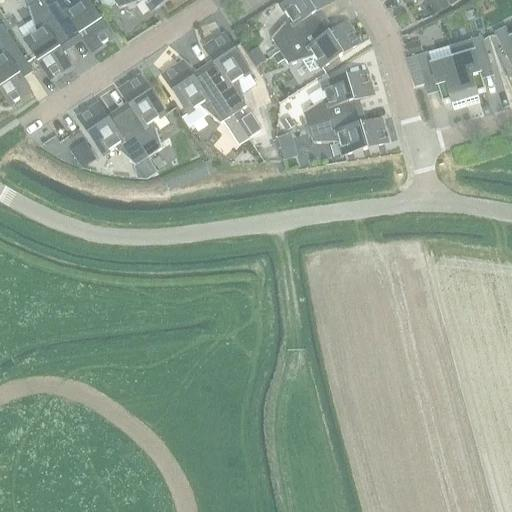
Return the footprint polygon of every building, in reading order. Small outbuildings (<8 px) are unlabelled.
[(70,43),(42,0),(31,7),(30,8),(39,34),(27,41),(52,79),(73,65),(61,49),(70,43)] [(42,0),(70,43),(71,42),(74,46),(75,45),(73,41),(83,35),(93,52),(114,38),(89,0),(78,8),(68,0),(42,0)] [(112,0),(118,9),(119,10),(144,1),(152,13),(171,0),(112,0)] [(271,40),(280,53),(299,40),(327,22),(322,25),(316,15),(333,4),(330,0),(292,0),(281,8),(289,19),(271,40)] [(430,0),(427,2),(435,17),(449,9),(443,0),(430,0)] [(299,40),(280,53),(285,60),(288,65),(289,66),(315,58),(322,69),(360,45),(346,25),(329,35),(323,25),(327,23),(327,22),(299,40)] [(0,91),(10,107),(33,92),(21,75),(31,69),(2,27),(0,28),(0,91)] [(511,39),(511,40),(505,28),(494,34),(508,61),(511,58),(511,39)] [(203,69),(203,70),(244,133),(248,139),(261,131),(251,115),(247,117),(242,111),(247,108),(239,82),(250,74),(225,37),(205,50),(216,67),(206,74),(203,69)] [(482,38),(449,48),(453,60),(467,107),(480,103),(477,95),(486,93),(479,70),(491,67),(482,38)] [(419,43),(405,47),(408,57),(422,53),(419,43)] [(257,51),(247,57),(255,69),(265,63),(257,51)] [(280,53),(273,57),(278,65),(285,60),(280,53)] [(467,107),(453,60),(432,66),(428,54),(407,60),(415,89),(424,86),(436,83),(443,105),(451,103),(454,111),(467,107)] [(183,65),(163,78),(188,116),(199,108),(220,126),(223,124),(233,140),(244,133),(202,70),(205,75),(195,81),(183,65)] [(304,115),(309,129),(362,113),(362,112),(357,114),(354,102),(373,97),(366,74),(323,86),(327,99),(303,114),(304,115)] [(118,111),(118,112),(149,159),(163,150),(154,124),(165,116),(140,79),(120,92),(131,109),(121,115),(118,111)] [(149,159),(118,112),(117,112),(120,116),(110,123),(99,106),(79,120),(103,157),(115,150),(135,168),(149,159)] [(362,113),(309,129),(313,143),(313,144),(327,144),(340,144),(344,157),(387,144),(380,121),(361,127),(357,115),(362,114),(362,113)] [(290,119),(281,125),(287,134),(296,128),(290,119)] [(289,137),(276,141),(280,153),(293,150),(289,137)] [(85,144),(72,152),(82,169),(96,161),(85,144)] [(159,157),(152,162),(158,171),(165,167),(159,157)]
